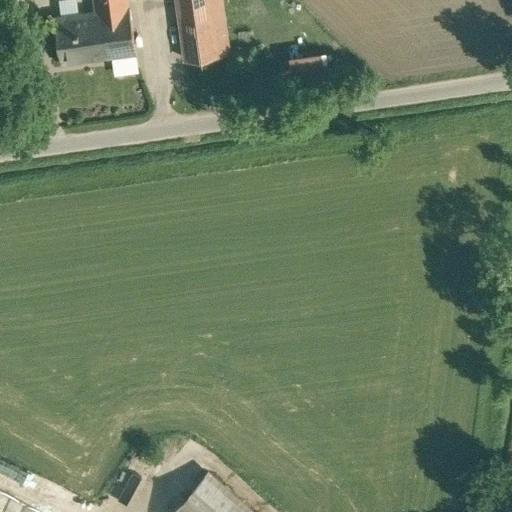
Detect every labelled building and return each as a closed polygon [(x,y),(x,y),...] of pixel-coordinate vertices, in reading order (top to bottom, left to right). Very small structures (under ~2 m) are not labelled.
[(20,0),(0,0),(0,16),(1,26),(24,23),(20,0)] [(128,0),(93,0),(95,10),(99,9),(129,5),(128,0)] [(219,0),(177,0),(187,68),(228,62),(219,0)] [(129,5),(99,9),(105,56),(136,51),(130,5),(129,5)] [(95,10),(54,15),(61,62),(105,56),(99,9),(95,10)] [(324,49),(286,52),(288,78),(326,76),(324,49)] [(184,96),(184,94),(184,92),(183,91),(181,89),(179,89),(177,90),(175,91),(174,92),(174,94),(174,96),(176,98),(177,99),(179,99),(181,99),(183,98),(184,96)] [(253,511),(208,471),(171,511),(253,511)]
